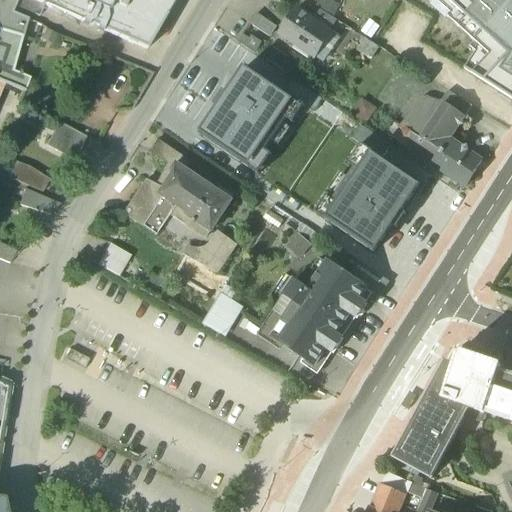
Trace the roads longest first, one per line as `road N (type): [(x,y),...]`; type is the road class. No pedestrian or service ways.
road 1 (residential): [(212,0),(70,230),(26,444),(27,511)]
road 2 (tertiary): [(312,511),(434,300)]
road 3 (tertiary): [(434,300),(511,180)]
